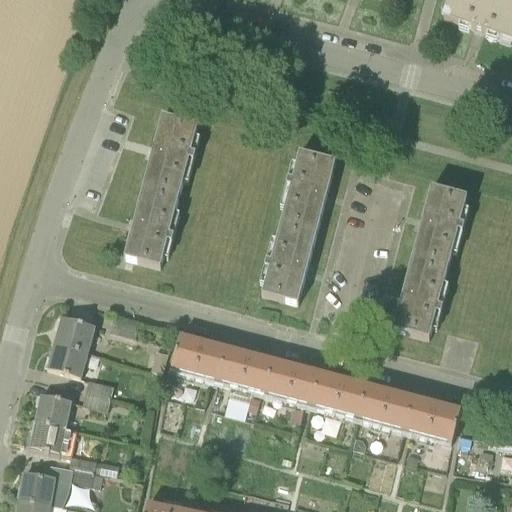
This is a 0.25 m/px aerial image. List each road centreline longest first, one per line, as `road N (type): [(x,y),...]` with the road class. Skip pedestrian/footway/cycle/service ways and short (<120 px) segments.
road 1 (residential): [(511,100),(144,0)]
road 2 (residential): [(337,350),(33,275)]
road 3 (residential): [(33,275),(134,0)]
road 4 (residential): [(511,398),(337,350)]
road 5 (residential): [(337,350),(382,178)]
road 6 (residential): [(0,405),(33,275)]
